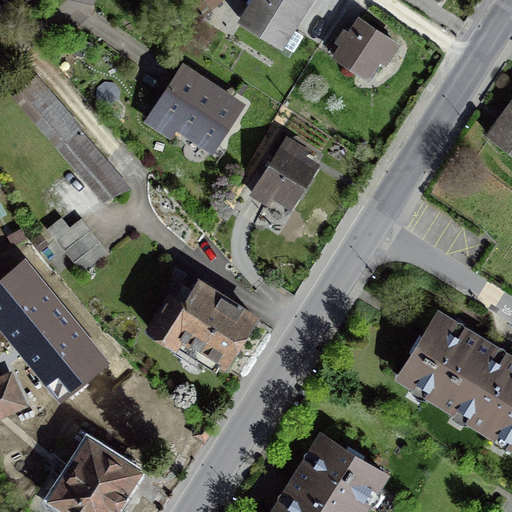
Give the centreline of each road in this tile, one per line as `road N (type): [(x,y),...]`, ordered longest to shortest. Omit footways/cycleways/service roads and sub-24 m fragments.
road 1 (residential): [(191,511),(372,226)]
road 2 (residential): [(372,226),(511,1)]
road 3 (residential): [(372,226),(511,313)]
